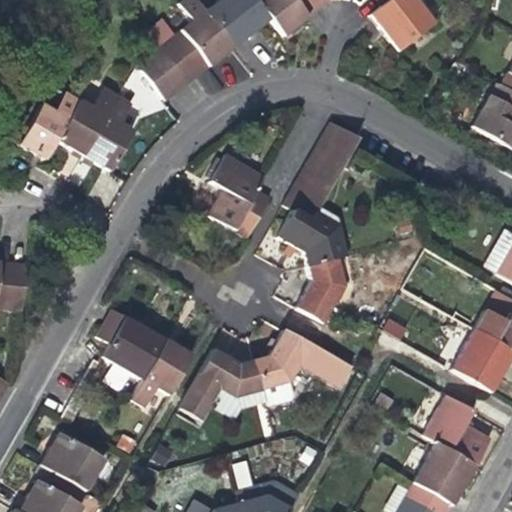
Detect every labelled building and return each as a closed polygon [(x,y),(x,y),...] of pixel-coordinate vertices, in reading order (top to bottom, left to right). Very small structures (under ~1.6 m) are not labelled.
[(229,49),(224,43),(201,14),(190,0),(180,0),(175,4),(180,11),(189,23),(171,37),(165,42),(193,77),(204,68),(213,61),(229,49)] [(246,36),(265,21),(248,0),(217,0),(201,14),(224,43),(229,49),(234,45),(246,36)] [(248,0),(265,21),(279,39),(297,25),(304,19),(315,11),(306,0),(248,0)] [(306,0),(315,11),(326,2),(324,0),(306,0)] [(366,15),(381,34),(395,52),(413,38),(431,23),(413,0),(384,0),(377,6),(366,15)] [(165,42),(155,49),(144,58),(134,66),(162,101),(172,93),(178,89),(183,85),(193,77),(165,42)] [(511,56),(495,86),(511,96),(511,56)] [(507,152),(511,142),(511,96),(495,86),(491,84),(465,127),(507,152)] [(88,111),(75,104),(52,143),(68,152),(79,158),(113,99),(99,91),(88,111)] [(42,161),(52,143),(75,104),(61,96),(50,116),(37,109),(16,146),(28,153),(42,161)] [(127,107),(113,99),(79,158),(95,167),(107,174),(129,134),(116,127),(127,107)] [(327,124),(321,136),(350,152),(351,150),(357,141),(327,124)] [(321,136),(314,148),(343,164),(350,152),(321,136)] [(314,148),(307,160),(336,177),(343,164),(314,148)] [(267,199),(255,192),(262,180),(222,157),(207,183),(221,191),(206,217),(222,226),(245,239),(267,199)] [(307,160),(300,171),(329,188),(336,177),(307,160)] [(300,171),(294,183),(323,199),(329,188),(300,171)] [(294,183),(287,194),(316,211),(323,199),(294,183)] [(308,226),(316,211),(287,194),(280,207),(290,212),(274,240),(285,246),(299,254),(303,268),(333,261),(327,238),(308,226)] [(479,267),(493,275),(511,239),(511,236),(500,229),(479,267)] [(511,239),(493,275),(492,275),(511,286),(511,301),(511,303),(511,239)] [(340,292),(333,261),(303,268),(308,285),(294,310),(319,324),(321,324),(340,292)] [(21,270),(8,269),(4,315),(16,316),(21,270)] [(511,303),(505,314),(498,326),(479,316),(470,331),(510,354),(511,355),(511,303)] [(96,358),(137,382),(161,342),(132,325),(107,310),(90,339),(103,347),(96,358)] [(387,320),(383,333),(401,338),(405,325),(387,320)] [(266,358),(252,361),(260,391),(264,407),(286,402),(288,398),(285,385),(286,384),(297,365),(330,384),(340,365),(281,331),(273,346),(266,358)] [(494,380),(510,354),(470,331),(447,371),(487,394),(494,380)] [(173,349),(161,342),(137,382),(126,401),(141,410),(152,391),(167,399),(190,359),(173,349)] [(231,398),(260,391),(252,361),(236,365),(223,358),(211,351),(176,413),(196,424),(216,389),(231,398)] [(346,368),(340,365),(330,384),(335,387),(346,368)] [(417,437),(431,444),(470,467),(481,449),(486,439),(460,424),(467,412),(440,397),(417,437)] [(36,469),(82,495),(101,463),(54,437),(45,453),(36,469)] [(431,444),(407,485),(447,508),(458,489),(470,467),(431,444)] [(231,491),(234,504),(236,511),(284,511),(294,496),(268,480),(231,491)] [(25,497),(16,511),(77,511),(79,510),(32,484),(27,494),(25,497)] [(425,511),(444,511),(447,508),(407,485),(400,498),(425,511)] [(399,511),(425,511),(400,498),(394,509),(399,511)] [(181,511),(236,511),(234,504),(207,511),(206,511),(188,501),(181,511)]
